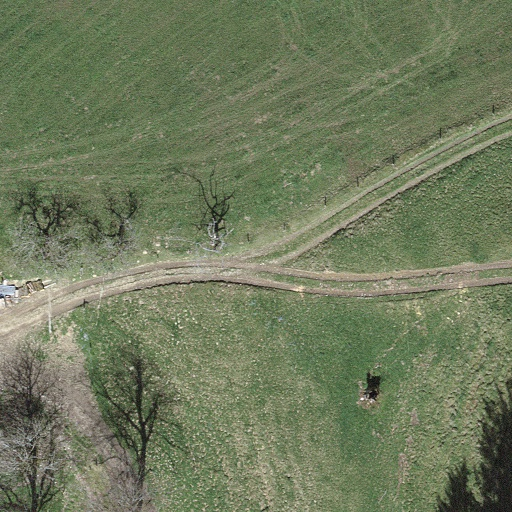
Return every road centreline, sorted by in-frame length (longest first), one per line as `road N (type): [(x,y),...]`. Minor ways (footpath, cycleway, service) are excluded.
road 1 (track): [(511,269),(116,283),(0,314)]
road 2 (track): [(511,123),(220,275)]
road 3 (track): [(0,356),(52,380),(98,418),(141,511)]
